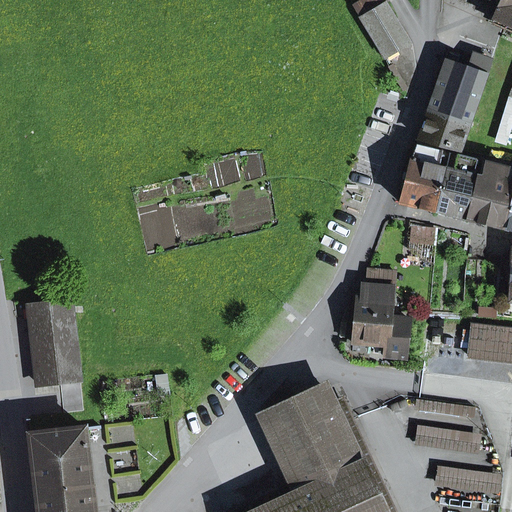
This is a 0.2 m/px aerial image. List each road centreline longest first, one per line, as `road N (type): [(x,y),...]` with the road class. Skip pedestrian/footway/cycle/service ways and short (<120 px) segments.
road 1 (residential): [(149,511),(307,336),(346,277),(369,232),(430,47)]
road 2 (tertiary): [(0,362),(23,511)]
